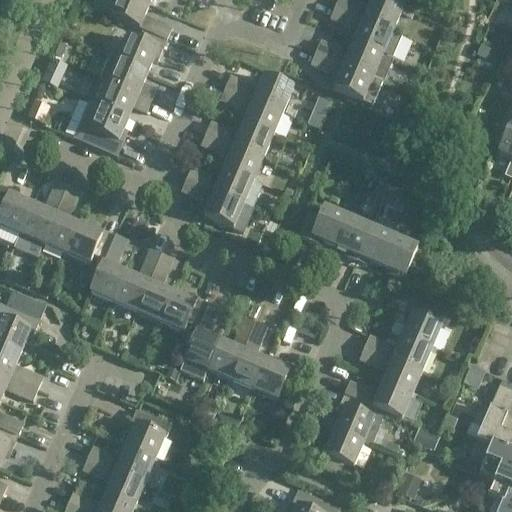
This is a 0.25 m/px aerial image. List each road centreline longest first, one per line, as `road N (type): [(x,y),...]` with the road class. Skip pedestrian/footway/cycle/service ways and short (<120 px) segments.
road 1 (residential): [(233,511),(253,462),(289,439),(349,303),(180,228),(150,191)]
road 2 (residential): [(150,191),(220,22)]
road 3 (residential): [(150,191),(0,127)]
road 4 (residential): [(31,511),(96,363)]
road 5 (unclassified): [(0,110),(48,0)]
